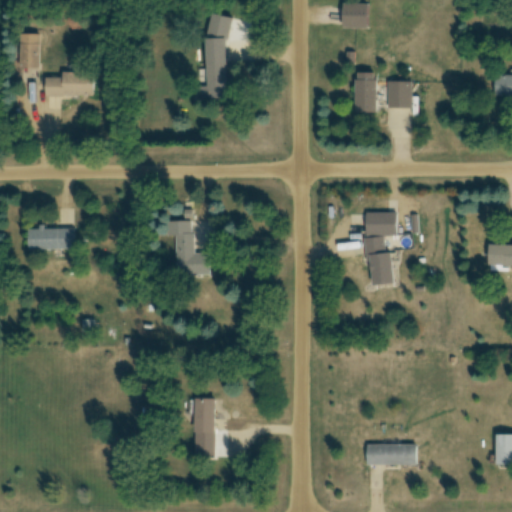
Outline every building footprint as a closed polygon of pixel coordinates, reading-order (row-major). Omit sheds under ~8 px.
[(344,29),(370,29),(370,5),(344,5),(344,29)] [(21,69),(41,69),(41,35),(21,35),(21,69)] [(205,42),(205,100),(229,101),(229,43),(205,42)] [(96,97),(96,72),(64,72),(64,78),(47,78),(47,97),(96,97)] [(379,112),(379,73),(357,73),(357,112),(379,112)] [(511,75),(497,76),(497,97),(511,97),(511,75)] [(390,109),(414,109),(414,82),(390,82),(390,109)] [(177,237),(178,275),(210,274),(209,255),(195,255),(195,221),(169,222),(169,237),(177,237)] [(30,228),(30,250),(77,250),(77,228),(30,228)] [(394,285),(391,237),(368,239),(371,287),(394,285)] [(491,267),(511,267),(511,245),(491,246),(491,267)] [(217,399),(195,399),(195,434),(217,434),(217,399)] [(511,435),(499,435),(499,465),(511,465),(511,435)] [(418,446),(369,446),(369,466),(418,466),(418,446)]
